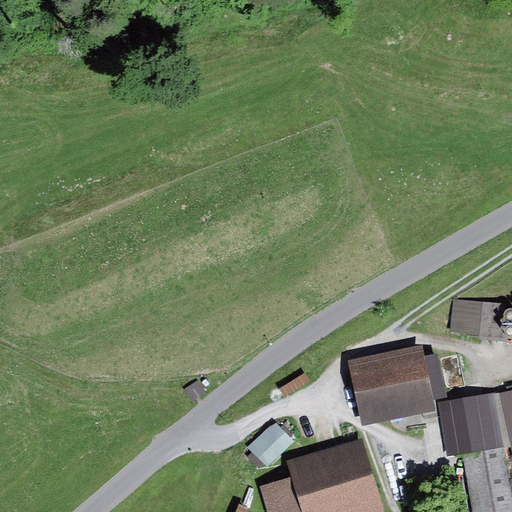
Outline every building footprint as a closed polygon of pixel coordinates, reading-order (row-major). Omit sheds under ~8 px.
[(502,304),(454,301),(449,333),(499,340),(502,304)] [(422,346),(349,362),(363,427),(437,411),(434,400),(447,398),(438,354),(424,357),(422,346)] [(196,381),(185,390),(193,402),(205,394),(196,381)] [(511,395),(494,399),(507,465),(511,464),(511,395)] [(494,399),(440,409),(450,459),(463,457),(504,449),(494,399)] [(274,422),(248,447),(268,467),(294,442),(274,422)] [(383,511),(385,511),(363,437),(285,461),(290,477),(260,486),(268,511),(383,511)] [(463,457),(473,511),(511,511),(511,491),(507,465),(504,449),(463,457)]
